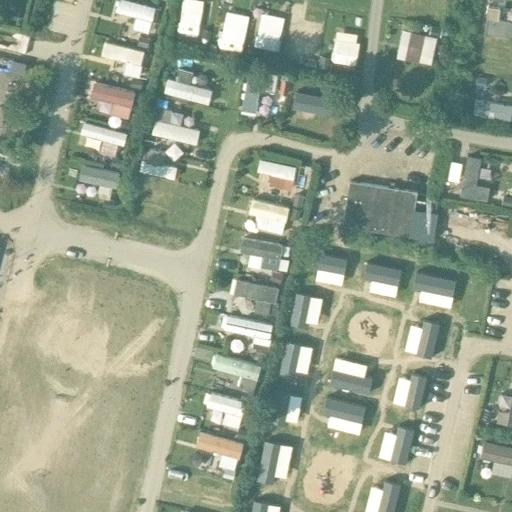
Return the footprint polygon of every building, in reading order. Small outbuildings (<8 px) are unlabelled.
[(134,27),(150,32),(158,5),(139,0),(119,0),(117,9),(138,15),(134,27)] [(183,0),(179,30),(200,33),(205,0),(183,0)] [(444,13),(444,0),(410,0),(410,11),(444,13)] [(511,17),(503,17),(504,1),(488,1),(487,33),(511,34),(511,17)] [(226,8),(219,45),(244,50),(251,13),(226,8)] [(278,50),(287,17),(264,10),(254,43),(278,50)] [(292,53),(318,57),(324,22),(298,18),(292,53)] [(398,56),(432,65),(440,36),(405,27),(398,56)] [(331,60),(357,64),(362,32),(337,28),(331,60)] [(104,40),(101,56),(145,63),(147,46),(104,40)] [(483,75),(511,75),(511,48),(484,47),(483,75)] [(171,92),(210,102),(216,77),(177,67),(171,92)] [(243,108),(260,110),(265,71),(248,69),(243,108)] [(265,72),(264,87),(278,87),(278,72),(265,72)] [(428,98),(431,76),(409,73),(407,95),(428,98)] [(98,80),(96,94),(116,98),(114,113),(133,116),(138,88),(98,80)] [(290,118),(307,119),(308,102),(321,103),(322,84),(293,82),(290,118)] [(477,97),(474,112),(504,118),(507,102),(477,97)] [(201,143),(204,128),(157,118),(154,133),(201,143)] [(126,144),(130,131),(85,119),(78,144),(117,154),(121,143),(126,144)] [(463,196),(491,198),(492,184),(480,183),(482,155),(465,154),(463,196)] [(177,179),(180,166),(145,158),(142,171),(177,179)] [(274,172),(273,186),(297,189),(300,162),(261,158),(260,170),(274,172)] [(86,161),(81,176),(118,188),(123,172),(86,161)] [(350,181),(343,225),(343,226),(410,236),(417,191),(350,181)] [(145,188),(139,212),(174,221),(178,207),(160,203),(163,192),(145,188)] [(268,229),(288,232),(292,203),(252,197),(250,213),(270,215),(268,229)] [(91,222),(88,231),(107,236),(113,209),(74,199),(70,217),(91,222)] [(265,253),(263,265),(282,268),(286,242),(245,235),(243,250),(265,253)] [(77,274),(93,278),(100,252),(67,243),(63,259),(80,264),(77,274)] [(441,275),(439,309),(465,310),(467,276),(441,275)] [(278,310),(281,283),(237,277),(234,304),(278,310)] [(116,289),(114,305),(158,310),(160,295),(116,289)] [(272,343),(275,317),(234,313),(232,331),(255,333),(254,341),(272,343)] [(367,349),(372,316),(353,313),(348,346),(367,349)] [(39,361),(77,369),(83,339),(46,331),(39,361)] [(213,367),(260,380),(264,364),(217,351),(213,367)] [(342,359),(335,388),(358,394),(365,364),(342,359)] [(406,407),(428,410),(432,377),(410,374),(406,407)] [(62,415),(69,387),(33,377),(28,395),(42,399),(40,409),(62,415)] [(212,390),(208,405),(225,410),(222,421),(241,427),(248,400),(212,390)] [(86,416),(83,431),(123,439),(126,424),(86,416)] [(330,447),(354,452),(361,422),(338,417),(330,447)] [(19,420),(16,433),(38,439),(35,451),(52,455),(58,429),(19,420)] [(222,447),(218,460),(239,467),(247,440),(208,428),(204,441),(222,447)] [(484,457),(498,458),(496,472),(511,473),(511,443),(486,441),(484,457)] [(112,487),(116,473),(83,465),(79,479),(112,487)] [(44,496),(47,471),(11,467),(8,493),(44,496)] [(187,486),(233,495),(236,480),(190,471),(187,486)]
